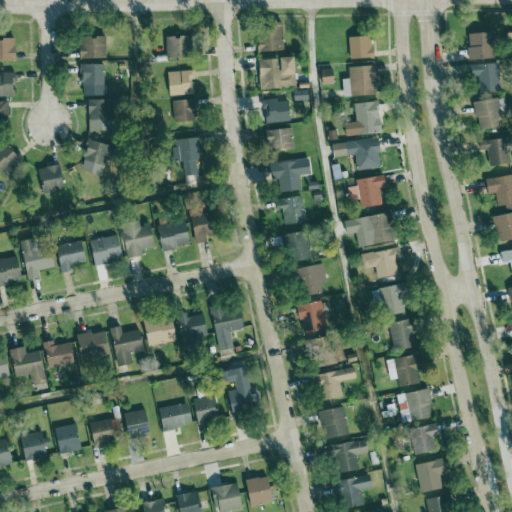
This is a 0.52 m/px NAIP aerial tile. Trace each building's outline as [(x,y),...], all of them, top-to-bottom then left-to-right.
[(285,51),(284,28),(260,29),(260,52),(285,51)] [(495,32),(469,33),(470,59),(495,58),(495,32)] [(106,36),(80,36),(80,58),(107,58),(106,36)] [(166,37),(167,58),(190,57),(190,36),(166,37)] [(350,59),(373,58),(372,36),(349,37),(350,59)] [(0,38),(0,60),(17,60),(16,38),(0,38)] [(296,57),(282,58),(260,59),(261,89),(297,87),(296,57)] [(499,62),(474,63),(475,93),(500,92),(499,62)] [(104,63),(81,64),(82,86),(105,85),(104,63)] [(376,66),(348,67),(349,78),(343,79),(343,96),(377,95),(376,66)] [(197,93),(193,69),(168,73),(171,97),(197,93)] [(0,95),(16,96),(16,72),(0,72),(0,95)] [(475,102),(479,130),(503,127),(499,98),(475,102)] [(89,121),(113,121),(112,99),(89,99),(89,121)] [(197,121),(197,99),(173,100),(174,122),(197,121)] [(289,99),(262,101),(262,109),(266,109),(266,123),(290,122),(289,99)] [(0,101),(0,124),(10,124),(9,101),(0,101)] [(346,135),(380,133),(379,102),(354,103),(355,122),(346,122),(346,135)] [(267,130),(268,151),(294,149),(293,128),(267,130)] [(382,167),(378,137),(332,143),(334,157),(355,155),(356,170),(382,167)] [(184,176),(199,175),(198,159),(203,159),(202,138),(172,140),(173,162),(183,162),(184,176)] [(489,150),(489,165),(510,165),(510,149),(511,149),(511,138),(480,139),(480,150),(489,150)] [(84,160),(106,166),(111,145),(89,139),(84,160)] [(0,168),(5,174),(23,157),(7,141),(0,147),(0,168)] [(272,180),(279,179),(280,192),(302,189),(300,176),(312,174),(310,159),(270,164),(272,180)] [(38,169),(44,195),(66,189),(60,164),(38,169)] [(511,174),(486,179),(488,193),(495,192),(498,208),(511,204),(511,174)] [(382,205),(380,187),(386,186),(384,175),(355,179),(356,186),(348,187),(349,200),(359,199),(360,208),(382,205)] [(283,209),(284,224),(305,223),(304,197),(276,198),(276,209),(283,209)] [(344,219),(346,234),(356,233),(358,246),(396,241),(392,212),(344,219)] [(208,243),(208,234),(218,234),(217,213),(193,214),(195,243),(208,243)] [(511,213),(494,216),(498,241),(511,239),(511,213)] [(162,250),(191,245),(186,219),(158,224),(162,250)] [(155,247),(152,225),(140,227),(140,222),(123,224),(127,258),(144,256),(143,249),(155,247)] [(312,258),(307,231),(285,235),(290,263),(312,258)] [(92,239),(95,264),(123,261),(120,236),(92,239)] [(36,248),(35,239),(22,240),(27,280),(40,278),(38,270),(55,268),(52,246),(36,248)] [(61,273),(72,271),(71,264),(87,263),(84,241),(58,245),(61,273)] [(363,269),(375,267),(378,279),(399,275),(396,259),(402,258),(400,247),(361,254),(363,269)] [(0,284),(22,282),(19,257),(0,259),(0,284)] [(323,292),(321,283),(327,282),(323,263),(298,268),(304,296),(323,292)] [(408,311),(401,283),(379,289),(386,316),(408,311)] [(330,300),(299,305),(303,333),(328,329),(326,315),(332,314),(330,300)] [(235,349),(231,332),(245,329),(240,304),(212,310),(220,352),(235,349)] [(210,340),(205,313),(188,316),(187,313),(178,314),(183,344),(210,340)] [(146,319),(147,344),(176,342),(175,318),(146,319)] [(388,323),(394,351),(417,346),(411,318),(388,323)] [(117,367),(134,364),(132,354),(144,352),(141,330),(123,333),(122,327),(112,328),(117,367)] [(81,359),(110,356),(107,331),(79,334),(81,359)] [(48,368),(75,365),(73,343),(55,345),(54,341),(45,342),(48,368)] [(16,377),(30,375),(32,385),(47,382),(41,350),(27,353),(25,347),(10,350),(16,377)] [(399,386),(420,382),(414,354),(393,359),(399,386)] [(0,377),(11,376),(7,357),(0,358),(0,377)] [(233,413),(262,409),(260,393),(251,394),(247,368),(224,371),(226,382),(235,381),(237,390),(230,391),(233,413)] [(324,400),(343,397),(340,381),(357,378),(355,368),(319,374),(324,400)] [(400,422),(433,418),(430,390),(397,393),(400,422)] [(194,398),(199,425),(220,421),(215,395),(194,398)] [(163,431),(194,425),(189,402),(159,408),(163,431)] [(324,439),(348,436),(345,407),(320,410),(324,439)] [(150,433),(147,410),(125,413),(128,436),(150,433)] [(91,422),(93,445),(123,441),(120,419),(91,422)] [(82,451),(79,424),(57,427),(60,454),(82,451)] [(413,453),(435,451),(433,434),(438,434),(437,425),(411,428),(413,453)] [(51,438),(44,438),(43,433),(23,434),(24,460),(48,459),(47,447),(52,447),(51,438)] [(368,453),(366,439),(326,447),(329,461),(336,459),(339,474),(360,470),(357,455),(368,453)] [(422,493),(443,488),(439,475),(446,474),(442,458),(414,465),(422,493)] [(247,481),(253,507),(275,502),(269,475),(247,481)] [(334,480),(336,497),(343,496),(344,508),(364,506),(362,489),(372,488),(371,476),(334,480)] [(216,511),(224,511),(243,510),(240,484),(213,487),(216,511)] [(179,511),(202,511),(198,491),(177,495),(179,511)] [(427,511),(453,511),(449,494),(425,500),(427,511)] [(144,511),(165,511),(163,500),(143,504),(144,511)]
